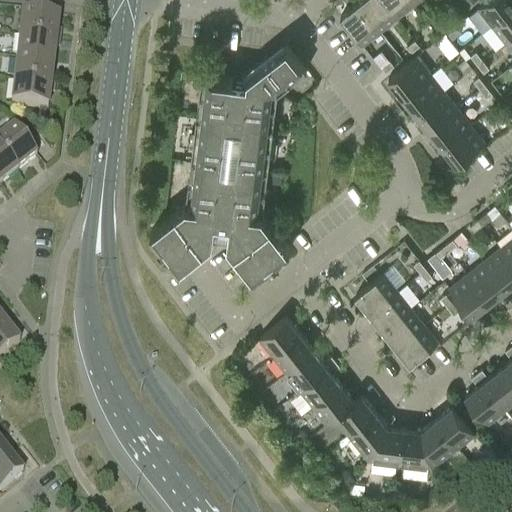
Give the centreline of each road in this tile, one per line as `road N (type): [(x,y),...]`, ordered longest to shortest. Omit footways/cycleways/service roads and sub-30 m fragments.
road 1 (residential): [(403,194),(301,277),(389,393),(407,402),(428,398),(511,333)]
road 2 (tertiary): [(249,511),(168,410),(126,337),(99,237)]
road 3 (tertiary): [(99,237),(92,300),(101,356),(135,426),(197,511)]
road 4 (tertiary): [(99,237),(126,0)]
road 5 (residential): [(289,17),(399,155),(403,194)]
road 6 (residential): [(289,17),(126,0)]
road 7 (residential): [(403,194),(434,210),(459,203),(511,166)]
